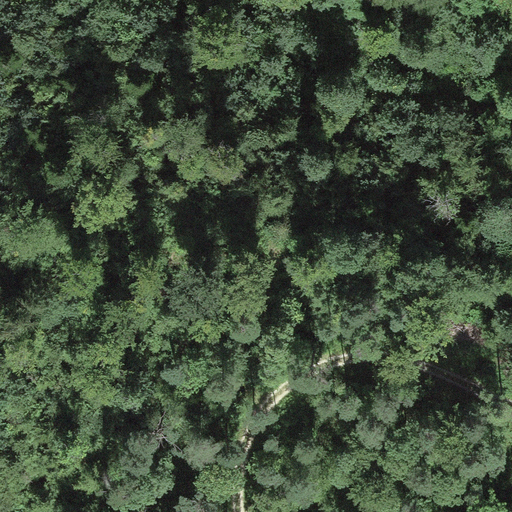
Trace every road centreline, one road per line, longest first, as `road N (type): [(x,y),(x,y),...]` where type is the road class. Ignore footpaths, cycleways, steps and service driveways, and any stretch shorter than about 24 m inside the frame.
road 1 (track): [(511,406),(463,379),(386,358),(350,356),(315,368),(256,414),(244,437),(239,511)]
road 2 (track): [(294,0),(511,109)]
